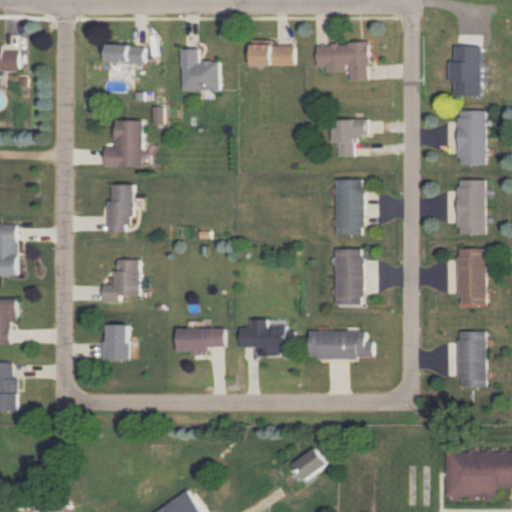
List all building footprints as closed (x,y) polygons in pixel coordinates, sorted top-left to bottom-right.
[(252,64),(295,65),(295,45),(273,45),(274,39),(253,39),(252,64)] [(350,80),(370,80),(369,42),(317,44),(318,66),(326,65),(327,71),(349,70),(350,80)] [(21,50),(4,50),(4,44),(0,44),(0,67),(21,67),(21,50)] [(108,61),(146,62),(147,45),(108,44),(108,61)] [(457,45),(457,61),(452,61),(451,81),(457,81),(456,95),(483,96),(484,46),(457,45)] [(221,89),(221,61),(201,61),(200,48),(183,48),(184,90),(221,89)] [(460,164),(488,164),(487,109),(459,110),(460,164)] [(340,155),(355,155),(355,136),(369,136),(369,118),(333,119),(334,142),(339,142),(340,155)] [(144,165),(144,119),(117,120),(117,147),(107,147),(107,166),(144,165)] [(366,179),(338,178),(338,234),(365,235),(366,179)] [(487,179),(460,179),(459,233),(487,233),(487,179)] [(114,184),(114,200),(110,200),(110,231),(134,231),(133,184),(114,184)] [(0,275),(19,275),(19,224),(0,223),(0,275)] [(366,249),(339,248),(337,303),(365,304),(366,249)] [(460,304),(487,303),(487,248),(459,248),(460,304)] [(105,301),(122,300),(122,295),(141,295),(141,258),(117,258),(117,283),(105,284),(105,301)] [(19,298),(0,298),(0,343),(12,343),(12,321),(19,321),(19,298)] [(243,346),(265,346),(265,353),(296,353),(296,330),(288,330),(288,325),(269,325),(269,318),(253,319),(253,327),(242,327),(243,346)] [(130,360),(131,324),(110,324),(109,341),(104,341),(104,360),(130,360)] [(179,328),(179,352),(211,351),(211,346),(228,345),(227,327),(179,328)] [(375,358),(375,340),(368,340),(368,330),(312,330),(312,357),(375,358)] [(488,386),(487,330),(459,331),(460,386),(488,386)] [(0,409),(19,410),(20,378),(14,378),(14,362),(0,361),(0,409)] [(511,448),(448,450),(450,498),(501,496),(501,487),(511,486),(511,448)] [(291,466),(314,449),(327,465),(304,482),(291,466)] [(140,511),(216,511),(221,509),(199,474),(140,511)]
